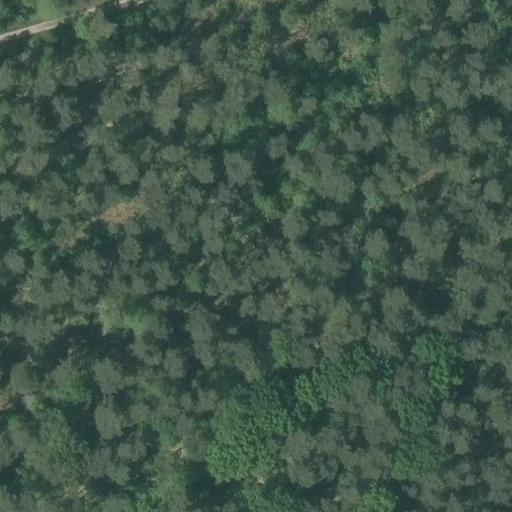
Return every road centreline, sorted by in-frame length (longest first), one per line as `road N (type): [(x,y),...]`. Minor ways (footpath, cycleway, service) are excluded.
road 1 (track): [(0,456),(511,308)]
road 2 (track): [(332,511),(414,336)]
road 3 (track): [(130,0),(0,37)]
